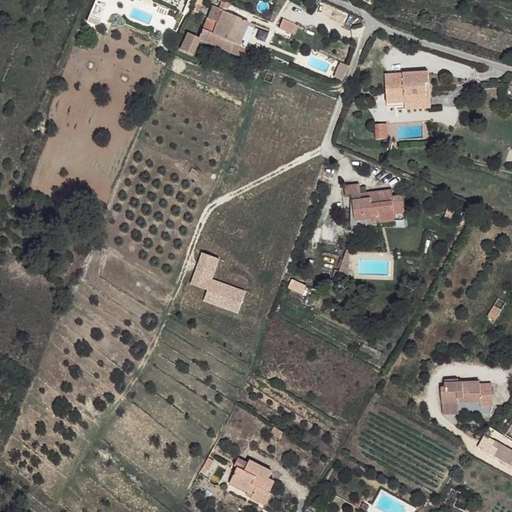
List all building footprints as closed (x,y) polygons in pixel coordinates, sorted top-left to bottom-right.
[(212,6),(205,18),(216,23),(222,10),(212,6)] [(216,23),(211,34),(238,45),(247,22),(225,12),(222,10),(216,23)] [(197,37),(196,39),(241,57),(244,48),(238,45),(211,34),(216,23),(205,18),(196,37),(197,37)] [(282,19),(278,27),(290,32),(294,23),(282,19)] [(179,51),(190,55),(196,39),(196,37),(186,33),(179,51)] [(385,76),(387,96),(427,93),(426,85),(430,85),(428,74),(385,76)] [(427,93),(387,96),(387,105),(406,103),(406,98),(427,96),(427,93)] [(387,105),(388,111),(432,108),(430,93),(427,93),(427,96),(406,98),(406,103),(387,105)] [(375,122),(376,139),(388,138),(386,121),(375,122)] [(358,185),(343,187),(344,197),(351,196),(353,221),(371,219),(372,224),(393,221),(392,214),(403,213),(401,197),(391,198),(390,191),(380,192),(381,197),(368,198),(368,193),(359,193),(358,185)] [(457,208),(454,214),(460,217),(463,211),(457,208)] [(371,219),(353,221),(355,232),(372,230),(372,224),(371,219)] [(339,274),(334,275),(335,284),(349,283),(346,252),(343,253),(339,274)] [(282,312),(278,320),(293,326),(296,318),(282,312)] [(443,385),(440,386),(440,402),(440,412),(456,412),(456,402),(479,401),(479,406),(491,406),(491,383),(478,383),(478,380),(457,382),(457,378),(444,378),(443,385)] [(511,450),(505,447),(498,459),(509,465),(511,467),(511,450)] [(214,456),(209,452),(204,462),(208,465),(209,465),(214,456)] [(239,464),(231,477),(251,488),(255,490),(253,495),(261,499),(267,488),(273,492),(278,481),(271,477),(274,471),(251,458),(250,461),(240,456),(236,463),(239,464)] [(267,488),(261,499),(267,503),(273,492),(267,488)]
